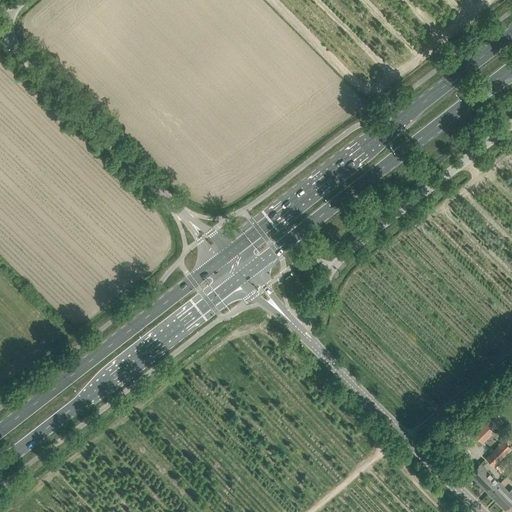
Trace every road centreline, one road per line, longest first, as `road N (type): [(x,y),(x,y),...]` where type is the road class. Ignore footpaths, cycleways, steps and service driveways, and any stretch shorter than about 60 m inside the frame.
road 1 (primary): [(511,36),(231,253)]
road 2 (primary): [(249,272),(511,67)]
road 3 (primary): [(0,467),(238,280)]
road 4 (unclassified): [(298,329),(331,266),(511,125)]
road 5 (primary): [(220,262),(0,438)]
road 6 (unclassified): [(189,222),(0,32)]
road 7 (unclassified): [(479,511),(298,329)]
